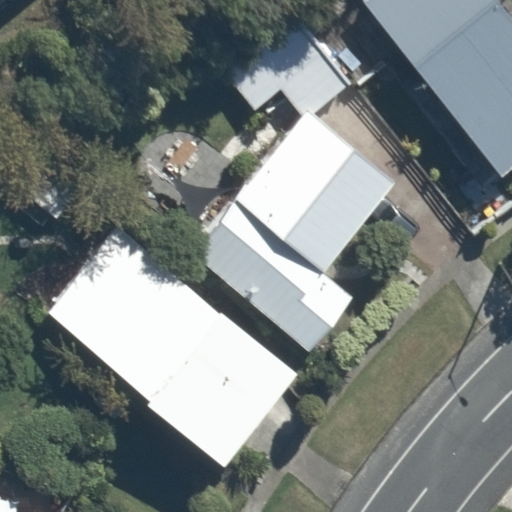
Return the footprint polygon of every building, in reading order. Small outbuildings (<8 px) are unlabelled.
[(511,151),(511,6),(507,0),(373,0),(499,162),(511,151)] [(281,92),(297,109),(309,99),(336,73),(291,25),(232,81),(261,111),(281,92)] [(189,257),(310,348),(359,284),(328,261),(399,167),(309,99),(189,257)] [(189,257),(114,200),(37,301),(234,449),(310,348),(189,257)] [(0,511),(14,511),(19,496),(0,490),(0,511)]
